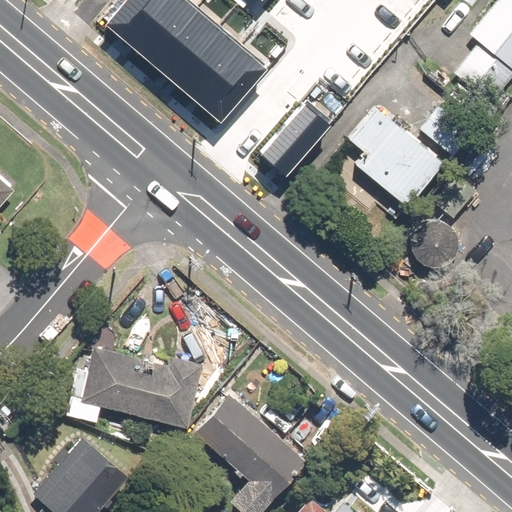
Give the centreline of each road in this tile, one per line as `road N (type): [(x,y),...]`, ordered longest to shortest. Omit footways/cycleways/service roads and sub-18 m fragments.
road 1 (secondary): [(159,168),(511,470)]
road 2 (residential): [(0,356),(159,168)]
road 3 (secondary): [(0,30),(159,168)]
